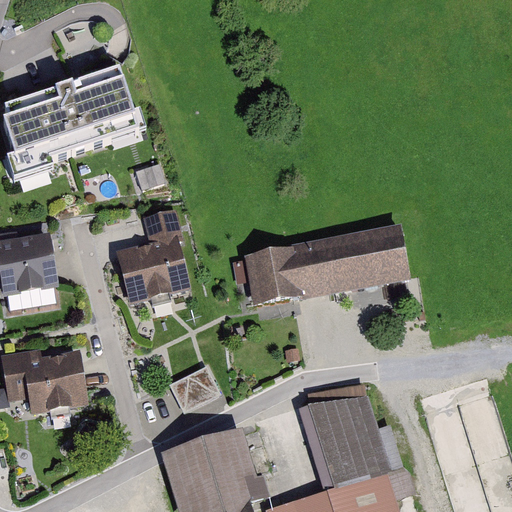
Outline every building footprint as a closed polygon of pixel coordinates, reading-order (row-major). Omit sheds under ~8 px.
[(139,142),(121,80),(6,115),(10,130),(4,132),(14,164),(8,166),(15,189),(55,176),(53,168),(139,142)] [(161,172),(137,180),(143,198),(167,191),(161,172)] [(118,261),(131,313),(192,297),(180,250),(186,248),(178,217),(145,225),(152,252),(118,261)] [(411,289),(402,234),(293,254),(293,256),(245,265),(253,315),(304,306),(305,308),(411,289)] [(52,244),(0,250),(0,277),(4,305),(59,297),(52,244)] [(89,413),(81,360),(44,365),(43,354),(1,360),(8,406),(30,403),(33,422),(89,413)] [(222,401),(208,372),(169,390),(183,419),(222,401)] [(306,402),(309,415),(369,402),(367,391),(306,402)] [(309,415),(335,497),(394,479),(380,434),(369,402),(309,415)] [(335,497),(309,415),(299,418),(324,501),(335,497)] [(391,432),(380,434),(394,479),(405,475),(391,432)] [(245,440),(163,464),(177,511),(261,511),(271,509),(264,485),(259,487),(245,440)] [(446,473),(456,511),(511,511),(511,481),(488,488),(485,475),(465,480),(462,468),(446,473)] [(399,511),(398,507),(413,502),(419,501),(410,474),(405,475),(394,479),(335,497),(324,501),(287,511),(399,511)] [(416,511),(413,502),(398,507),(399,511),(416,511)]
